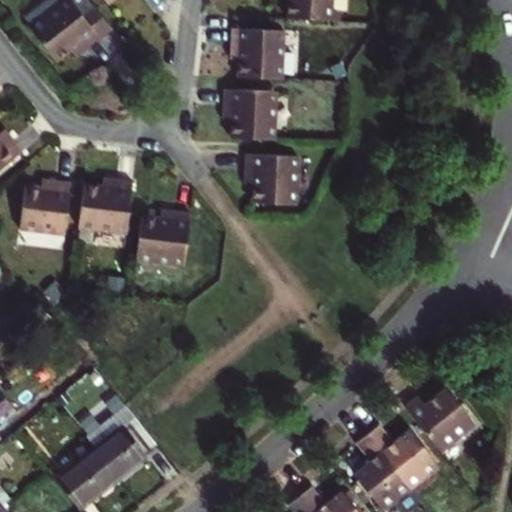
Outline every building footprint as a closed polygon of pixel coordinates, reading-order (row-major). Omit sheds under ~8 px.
[(71,50),(82,41),(88,48),(111,29),(88,0),(46,0),(26,17),(33,26),(28,29),(56,63),(71,50)] [(288,0),(288,2),(287,22),(313,23),(330,24),(331,24),(331,12),(331,0),(288,0)] [(342,12),(331,12),(331,24),(341,24),(342,12)] [(329,31),(330,24),(313,23),(313,31),(329,31)] [(234,61),(233,80),(279,83),(281,34),(227,31),(226,48),(235,48),(234,61)] [(71,50),(77,57),(82,53),(88,48),(82,41),(71,50)] [(234,61),(235,48),(226,48),(226,53),(226,61),(234,61)] [(229,125),(229,142),(274,144),(276,95),(222,93),(221,110),(230,111),(229,125)] [(229,125),(230,111),(221,110),(221,117),(221,125),(229,125)] [(0,137),(0,141),(6,149),(12,144),(7,138),(4,134),(0,137)] [(0,141),(0,173),(21,156),(12,144),(6,149),(0,141)] [(247,173),(255,173),(255,187),(254,208),(298,210),(300,160),(247,157),(247,173)] [(255,187),(255,173),(247,173),(246,179),(246,186),(255,187)] [(107,182),(102,182),(101,191),(114,192),(115,183),(107,182)] [(125,237),(131,185),(115,183),(114,192),(101,191),(83,189),(78,232),(125,237)] [(46,185),(41,184),(40,194),(53,196),(54,186),(46,185)] [(17,234),(63,239),(69,187),(54,186),(53,196),(40,194),(22,192),(17,234)] [(160,223),(172,224),(173,215),(168,215),(161,214),(160,223)] [(160,223),(141,220),(135,264),(183,269),(190,217),(173,215),(172,224),(160,223)] [(416,399),(403,409),(438,453),(472,425),(444,389),(432,398),(422,406),(416,399)] [(93,440),(101,450),(138,419),(130,410),(93,440)] [(163,449),(138,419),(101,450),(125,479),(143,464),(163,449)] [(437,471),(408,434),(399,441),(393,446),(378,427),(366,437),(410,493),(437,471)] [(353,478),(379,511),(386,511),(394,506),(398,511),(414,511),(421,507),(410,493),(366,437),(354,446),(368,466),(360,472),(353,478)] [(101,450),(62,482),(86,511),(104,496),(125,479),(101,450)] [(0,507),(0,508),(11,500),(0,486),(0,507)] [(353,511),(343,498),(336,504),(327,511),(312,492),(300,501),(308,511),(353,511)] [(308,511),(300,501),(288,510),(289,511),(308,511)]
